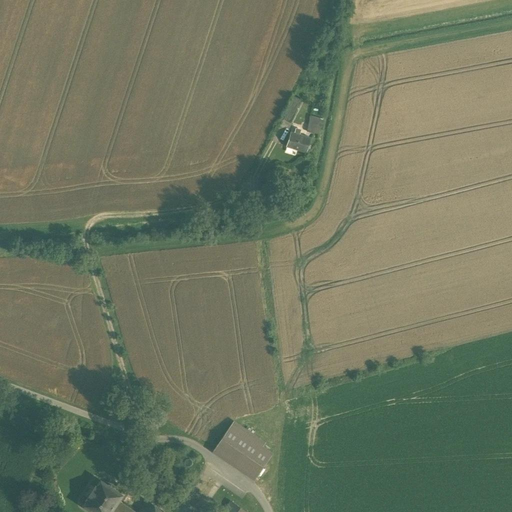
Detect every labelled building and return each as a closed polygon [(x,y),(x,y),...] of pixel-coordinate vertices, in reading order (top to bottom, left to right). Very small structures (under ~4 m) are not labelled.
[(292,97),(282,117),(290,121),(300,101),(292,97)] [(319,133),(323,119),(311,115),(307,130),(319,133)] [(290,132),(284,154),(295,157),(297,150),(306,153),(310,138),(290,132)] [(262,443),(229,421),(209,451),(252,480),(268,456),(258,449),(262,443)] [(122,495),(100,481),(96,487),(95,486),(86,499),(87,500),(83,506),(91,511),(111,511),(118,502),(122,495)] [(163,511),(147,501),(140,511),(133,511),(118,502),(111,511),(163,511)]
